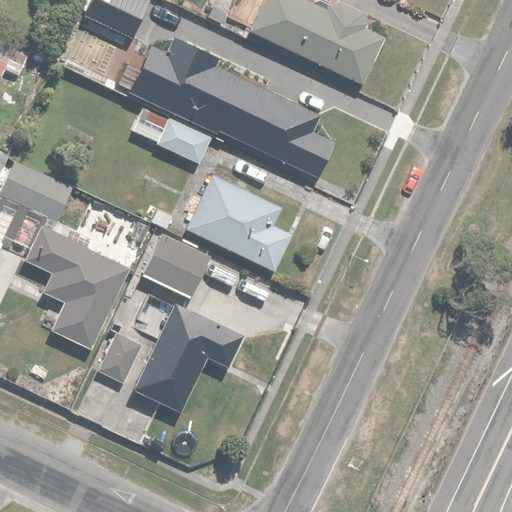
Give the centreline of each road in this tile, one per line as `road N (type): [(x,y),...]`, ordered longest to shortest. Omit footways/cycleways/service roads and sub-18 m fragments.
road 1 (residential): [(511,34),(282,511)]
road 2 (residential): [(126,511),(0,452)]
